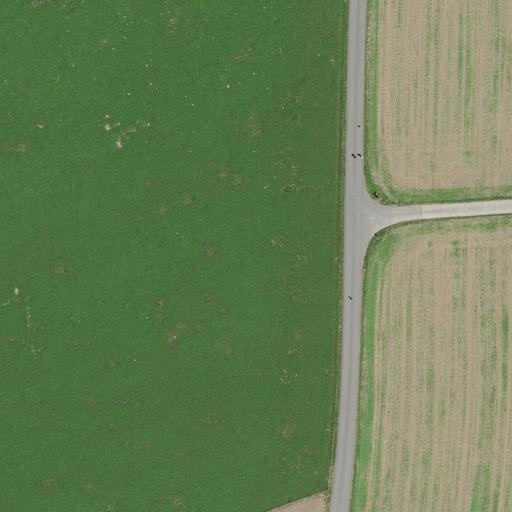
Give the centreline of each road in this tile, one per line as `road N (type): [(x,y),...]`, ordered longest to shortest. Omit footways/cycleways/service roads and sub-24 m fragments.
road 1 (unclassified): [(337,511),(353,299),(354,0)]
road 2 (track): [(354,216),(511,208)]
